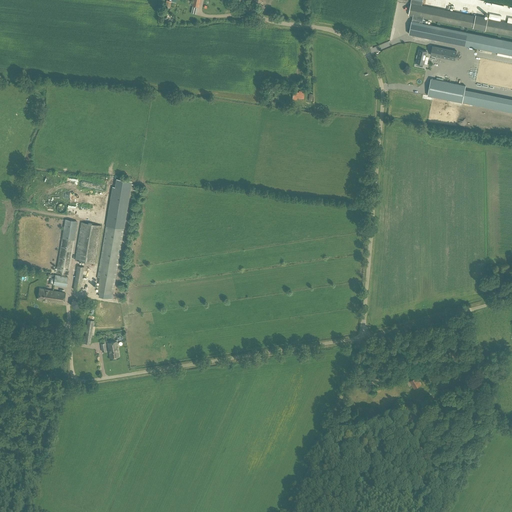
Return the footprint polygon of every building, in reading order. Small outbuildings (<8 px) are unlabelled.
[(413,0),(412,3),(411,3),(409,15),(414,16),(413,22),(412,22),(409,34),(479,48),(511,54),(511,42),(492,38),(493,35),(490,35),(489,37),(474,34),(474,32),(472,31),(472,34),(450,30),(450,27),(448,26),(447,29),(434,26),(435,24),(432,23),(431,26),(418,23),(420,17),(461,26),(461,28),(464,29),(464,27),(498,34),(498,35),(501,36),(501,34),(511,36),(511,24),(488,19),(488,18),(476,16),(476,17),(422,5),(423,0),(413,0)] [(436,47),(434,56),(458,62),(460,52),(438,48),(436,47)] [(419,49),(416,62),(419,63),(419,66),(423,67),(426,51),(419,49)] [(464,91),(465,91),(466,86),(431,79),(428,95),(462,102),(464,91)] [(511,100),(465,91),(464,91),(462,102),(511,112),(511,100)] [(303,98),(304,93),(293,92),(293,95),(292,95),(292,96),(293,96),(292,99),(296,100),(297,97),(303,98)] [(133,182),(117,179),(116,187),(113,187),(97,278),(100,279),(97,292),(100,293),(100,297),(112,299),(133,182)] [(62,235),(57,268),(55,268),(55,272),(69,275),(69,272),(75,237),(77,221),(65,219),(63,235),(62,235)] [(95,264),(102,226),(81,222),(75,260),(95,264)] [(77,266),(73,289),(80,290),(84,267),(77,266)] [(68,277),(55,274),(53,285),(66,287),(68,277)] [(63,304),(65,293),(53,291),(53,288),(51,288),(50,290),(40,289),(38,300),(63,304)] [(72,300),(71,306),(75,309),(80,307),(81,301),(77,299),(72,300)] [(90,345),(94,321),(88,320),(84,343),(90,345)] [(119,357),(117,342),(108,343),(110,358),(119,357)] [(422,384),(419,381),(421,380),(420,378),(418,379),(417,377),(410,381),(415,389),(422,384)]
